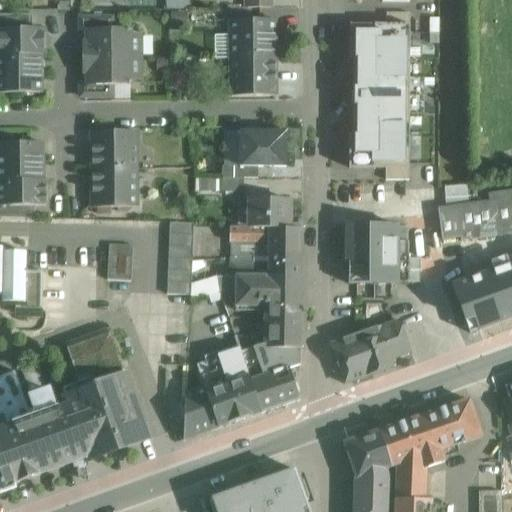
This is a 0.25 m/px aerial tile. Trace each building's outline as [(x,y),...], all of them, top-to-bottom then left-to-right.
[(165,0),(166,10),(186,9),(185,0),(165,0)] [(272,9),(271,0),(247,0),(248,9),(272,9)] [(32,15),(0,15),(0,31),(33,31),(32,15)] [(113,30),(113,18),(83,19),(83,32),(90,32),(90,30),(113,30)] [(275,21),(231,21),(231,35),(223,35),(223,36),(215,36),(215,60),(231,59),(275,59),(275,21)] [(410,26),(350,26),(350,59),(353,60),(353,90),(355,90),(355,104),(353,104),(353,135),(349,135),(349,169),(409,169),(410,26)] [(113,30),(90,30),(90,32),(83,32),(83,59),(141,58),(140,35),(131,35),(126,30),(113,30)] [(33,31),(0,31),(0,55),(41,56),(45,55),(45,31),(33,31)] [(41,56),(0,55),(0,93),(41,94),(41,56)] [(141,81),(141,58),(83,59),(83,85),(90,85),(90,87),(113,86),(126,86),(132,81),(141,81)] [(275,97),(275,59),(231,59),(231,97),(275,97)] [(113,98),(113,86),(90,87),(90,85),(83,85),(83,99),(113,98)] [(287,132),(241,132),(240,167),(286,168),(287,132)] [(136,133),(92,133),(92,171),(136,170),(136,133)] [(42,181),(42,144),(0,144),(0,182),(42,182),(42,181)] [(136,170),(92,171),(92,209),(136,208),(136,170)] [(244,179),(222,179),(222,193),(244,193),(244,179)] [(42,181),(42,182),(0,182),(0,206),(34,206),(46,206),(46,181),(42,181)] [(491,202),(439,209),(448,278),(462,316),(480,324),(483,319),(511,308),(511,188),(489,191),(491,202)] [(289,201),(250,200),(250,228),(250,229),(289,229),(289,201)] [(0,218),(34,220),(34,206),(0,206),(0,218)] [(404,222),(344,221),(344,254),(404,254),(404,222)] [(194,224),(170,223),(169,235),(193,236),(194,224)] [(289,229),(250,229),(250,228),(230,228),(230,243),(236,243),(235,257),(269,253),(269,254),(302,254),(302,229),(289,229)] [(193,236),(169,235),(169,247),(193,248),(193,236)] [(133,246),(109,245),(108,257),(132,258),(133,246)] [(193,248),(169,247),(168,259),(192,260),(193,248)] [(26,254),(3,253),(2,295),(2,303),(16,304),(25,304),(26,272),(26,254)] [(231,258),(231,278),(236,278),(246,278),(246,264),(269,264),(269,254),(269,253),(235,257),(231,258)] [(302,254),(269,254),(269,264),(269,278),(302,278),(302,254)] [(404,254),(344,254),(344,286),(404,286),(404,254)] [(132,270),(132,258),(108,257),(108,269),(132,270)] [(192,260),(168,259),(168,271),(192,272),(192,260)] [(246,264),(246,278),(266,278),(269,278),(269,264),(246,264)] [(132,270),(108,269),(107,281),(131,282),(132,270)] [(192,272),(168,271),(168,283),(191,284),(192,272)] [(43,273),(26,272),(25,304),(16,304),(16,312),(43,313),(43,273)] [(220,293),(217,277),(191,285),(191,296),(191,302),(220,293)] [(236,293),(236,278),(231,278),(217,277),(220,293),(236,293)] [(246,278),(236,278),(236,293),(236,321),(265,321),(266,278),(246,278)] [(269,278),(266,278),(265,321),(265,337),(265,345),(266,346),(266,348),(301,348),(302,278),(269,278)] [(168,283),(167,295),(191,296),(191,285),(191,284),(168,283)] [(399,321),(331,345),(345,385),(352,382),(356,385),(358,384),(360,379),(395,367),(393,359),(410,353),(399,321)] [(188,339),(186,395),(205,388),(201,378),(210,375),(205,361),(224,354),(239,349),(235,337),(231,325),(188,339)] [(110,335),(68,350),(83,392),(52,404),(43,378),(19,387),(14,373),(0,377),(0,465),(7,485),(72,461),(74,468),(89,462),(88,461),(148,439),(126,377),(125,377),(110,335)] [(263,345),(265,345),(265,337),(235,337),(239,349),(240,353),(263,345)] [(301,348),(266,348),(266,346),(265,345),(263,345),(240,353),(261,414),(263,413),(297,401),(297,402),(299,401),(300,400),(289,369),(300,366),(301,348)] [(240,353),(239,349),(224,354),(228,367),(236,382),(206,393),(219,428),(261,414),(240,353)] [(205,388),(206,393),(236,382),(228,367),(224,354),(205,361),(210,375),(201,378),(205,388)] [(205,388),(186,395),(185,440),(219,428),(206,393),(205,388)] [(470,400),(380,431),(389,467),(396,465),(426,455),(425,467),(445,462),(441,450),(482,437),(470,400)] [(380,431),(344,444),(356,478),(380,470),(389,467),(380,431)] [(426,455),(396,465),(394,511),(428,511),(430,500),(423,499),(425,467),(426,455)] [(500,482),(499,462),(479,463),(480,483),(500,482)] [(307,511),(292,470),(211,498),(216,511),(307,511)] [(380,470),(356,478),(354,511),(383,511),(385,480),(380,470)] [(501,503),(501,492),(479,492),(479,503),(501,503)] [(501,511),(501,503),(479,503),(479,511),(501,511)]
